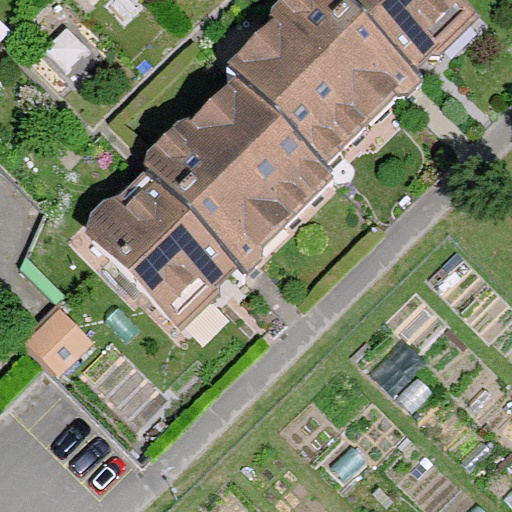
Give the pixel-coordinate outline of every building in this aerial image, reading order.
[(420,95),(410,84),(419,75),(344,0),(291,0),(263,28),(263,43),(226,80),(236,90),(320,175),(391,106),(406,108),(420,95)] [(439,65),(478,27),(451,0),(344,0),(419,75),(430,65),(439,65)] [(263,252),(330,185),(320,175),(236,90),(194,131),(179,133),(144,167),(252,276),(261,267),(263,252)] [(87,246),(180,340),(216,305),(216,294),(236,275),(244,284),(252,276),(144,167),(146,184),(119,209),(106,210),(88,228),(87,246)] [(92,344),(58,309),(24,342),(41,359),(58,377),(92,344)]
